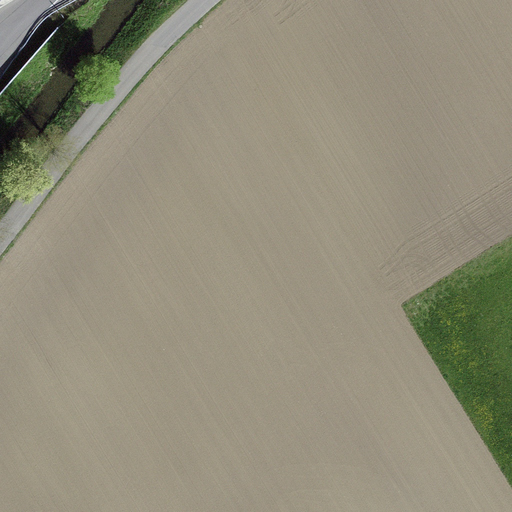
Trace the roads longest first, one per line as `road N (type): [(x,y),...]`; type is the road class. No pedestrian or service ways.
road 1 (unclassified): [(188,13),(159,124),(71,269),(0,366)]
road 2 (unclassified): [(0,239),(144,56),(188,13)]
